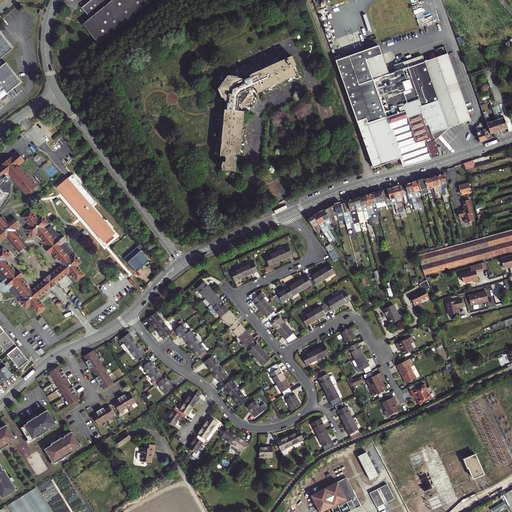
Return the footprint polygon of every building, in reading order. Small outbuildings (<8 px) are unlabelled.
[(89,0),(81,6),(90,17),(82,24),(98,44),(119,28),(152,0),(89,0)] [(0,101),(0,102),(7,96),(6,94),(20,83),(5,63),(2,65),(0,62),(0,58),(12,49),(0,32),(0,101)] [(335,61),(338,71),(366,61),(382,56),(378,45),(335,61)] [(354,113),(357,122),(357,123),(373,168),(400,158),(401,161),(403,166),(423,162),(440,156),(435,141),(447,129),(448,128),(438,102),(433,87),(424,61),(388,74),(382,56),(366,61),(338,71),(346,92),(351,105),(354,113)] [(446,83),(438,61),(437,57),(424,61),(433,87),(440,85),(446,83)] [(456,79),(449,58),(438,61),(446,83),(451,81),(456,79)] [(492,107),(496,120),(500,130),(507,128),(508,132),(511,130),(511,125),(504,104),(491,67),(484,70),(497,106),(492,107)] [(456,79),(451,81),(465,122),(470,120),(456,79)] [(451,81),(446,83),(460,124),(465,122),(451,81)] [(446,83),(440,85),(454,126),(460,124),(446,83)] [(454,126),(440,85),(433,87),(438,102),(448,128),(450,127),(454,126)] [(249,102),(248,102),(247,103),(249,104),(247,107),(248,107),(253,108),(257,102),(254,96),(252,99),(250,98),(250,99),(250,100),(249,102)] [(482,112),(484,117),(488,127),(490,134),(500,130),(496,120),(490,122),(487,113),(485,111),(482,112)] [(483,130),(480,131),(478,125),(478,124),(475,125),(475,127),(476,133),(480,142),(492,138),(490,134),(488,127),(483,129),(483,130)] [(0,185),(0,184),(0,180),(10,172),(28,194),(39,185),(21,163),(27,159),(23,155),(22,156),(18,151),(0,165),(0,185)] [(473,161),(463,164),(465,170),(475,167),(473,161)] [(72,174),(67,178),(91,206),(96,202),(72,174)] [(449,196),(443,174),(437,176),(441,189),(441,191),(443,198),(445,203),(447,202),(446,197),(449,196)] [(435,191),(441,189),(437,176),(431,178),(435,191)] [(91,206),(67,178),(57,187),(104,242),(115,233),(91,206)] [(435,191),(431,178),(425,179),(428,193),(430,200),(437,198),(435,191)] [(425,179),(418,181),(422,197),(424,197),(423,195),(428,193),(425,179)] [(422,197),(418,181),(411,183),(417,204),(421,203),(420,198),(422,197)] [(419,211),(417,204),(411,183),(405,185),(409,199),(411,205),(413,204),(415,212),(419,211)] [(469,184),(460,186),(459,186),(462,196),(472,193),(469,184)] [(409,199),(405,185),(399,186),(403,200),(409,199)] [(397,202),(403,200),(399,186),(393,188),(397,202)] [(400,213),(397,202),(393,188),(388,190),(391,203),(394,203),(397,214),(400,213)] [(373,194),(377,209),(387,206),(387,205),(391,203),(388,190),(373,194)] [(373,194),(366,196),(371,215),(375,214),(375,213),(378,212),(377,209),(373,194)] [(371,215),(366,196),(360,197),(366,221),(366,222),(369,221),(371,228),(374,227),(371,215)] [(363,222),(366,221),(360,197),(353,199),(360,224),(363,223),(363,222)] [(347,201),(348,203),(352,219),(354,225),(360,224),(353,199),(347,201)] [(462,210),(457,211),(460,218),(464,217),(466,224),(475,221),(471,209),(472,209),(470,201),(465,202),(465,201),(463,202),(465,210),(464,211),(463,212),(462,211),(462,210)] [(347,226),(345,221),(341,205),(340,203),(334,204),(338,220),(341,220),(344,227),(347,226)] [(352,219),(348,203),(341,205),(345,221),(352,219)] [(338,220),(334,204),(324,210),(332,224),(338,220)] [(30,224),(26,227),(33,237),(37,234),(37,232),(38,232),(38,234),(47,245),(45,247),(50,254),(52,252),(61,263),(63,264),(63,265),(61,265),(49,274),(56,283),(69,273),(76,282),(83,280),(85,275),(78,266),(82,263),(75,254),(71,257),(71,258),(70,258),(70,256),(59,243),(60,242),(60,241),(59,241),(59,240),(58,240),(57,240),(55,238),(60,235),(52,225),(48,229),(47,227),(45,227),(45,226),(47,226),(50,223),(43,214),(39,217),(31,208),(27,210),(23,215),(30,224)] [(338,234),(332,224),(324,210),(319,213),(331,232),(333,231),(336,235),(338,234)] [(331,232),(319,213),(313,216),(320,227),(324,233),(326,232),(332,241),(335,239),(331,232)] [(0,238),(1,240),(5,237),(6,235),(7,235),(7,236),(19,251),(28,244),(18,231),(19,231),(19,228),(19,226),(20,225),(19,219),(14,215),(9,218),(9,220),(8,220),(8,219),(4,214),(0,215),(0,238)] [(313,216),(308,219),(317,232),(317,231),(317,229),(320,227),(313,216)] [(511,230),(484,238),(462,244),(443,249),(437,251),(418,256),(426,279),(430,278),(429,274),(511,251),(511,230)] [(334,250),(330,244),(326,247),(330,253),(334,250)] [(0,277),(2,280),(4,278),(6,276),(7,278),(6,280),(4,283),(2,284),(4,286),(5,285),(6,286),(12,284),(21,295),(22,296),(22,297),(21,297),(17,300),(24,308),(29,305),(37,315),(42,313),(46,307),(38,298),(51,287),(44,278),(31,288),(31,290),(30,290),(30,288),(21,277),(24,275),(18,269),(16,271),(7,259),(6,259),(6,258),(7,258),(11,255),(4,246),(0,248),(0,277)] [(288,246),(276,252),(280,261),(292,256),(288,246)] [(339,258),(334,250),(330,253),(329,253),(334,261),(339,258)] [(141,263),(147,259),(140,251),(130,260),(133,263),(131,265),(136,271),(142,265),(141,263)] [(269,266),(280,261),(276,252),(265,256),(269,266)] [(511,262),(510,256),(499,259),(502,269),(506,268),(509,267),(509,268),(511,267),(511,262)] [(253,262),(242,267),(246,276),(257,271),(253,262)] [(484,271),(482,264),(470,267),(471,271),(461,274),(463,282),(466,284),(473,282),(475,283),(479,282),(477,273),(484,271)] [(330,265),(319,271),(324,280),(335,274),(330,265)] [(242,267),(231,271),(235,281),(246,276),(242,267)] [(314,286),(324,280),(319,271),(312,276),(311,274),(308,276),(313,285),(314,286)] [(44,278),(51,287),(56,283),(49,274),(44,278)] [(308,276),(297,282),(302,291),(313,285),(308,276)] [(426,281),(419,285),(422,291),(417,294),(416,293),(410,297),(415,307),(422,304),(421,302),(429,298),(425,291),(425,290),(429,287),(426,281)] [(291,298),(302,291),(297,282),(286,289),(291,298)] [(206,299),(213,292),(204,283),(197,290),(206,299)] [(278,294),(274,297),(275,298),(279,303),(282,302),(283,303),(291,298),(286,289),(278,294)] [(263,292),(261,294),(259,296),(255,291),(249,296),(261,310),(269,303),(264,298),(266,296),(263,292)] [(335,297),(340,306),(351,300),(346,291),(335,297)] [(485,291),(468,295),(471,306),(488,302),(485,291)] [(222,301),(213,292),(206,299),(214,308),(221,302),(222,301)] [(331,309),(332,311),(340,306),(335,297),(327,302),(328,303),(324,305),(328,311),(331,309)] [(461,299),(446,303),(448,315),(458,313),(457,308),(457,307),(458,307),(459,308),(463,307),(461,299)] [(229,311),(221,302),(214,308),(213,309),(222,318),(229,311)] [(269,303),(261,310),(267,317),(268,316),(271,319),(276,314),(273,312),(275,311),(269,303)] [(328,311),(324,305),(321,307),(321,305),(313,310),(318,319),(326,314),(325,313),(328,311)] [(394,306),(383,311),(386,317),(387,317),(388,317),(389,317),(390,319),(389,320),(391,325),(401,320),(394,306)] [(318,319),(313,310),(302,316),(307,325),(318,319)] [(238,320),(229,311),(222,318),(231,327),(236,321),(238,320)] [(277,330),(285,323),(279,317),(281,315),(278,312),(276,314),(271,319),(273,322),(272,323),(277,330)] [(159,316),(156,313),(149,319),(156,329),(167,321),(162,314),(159,316)] [(505,327),(507,327),(511,324),(511,319),(492,327),(494,331),(505,326),(505,327)] [(171,326),(167,321),(156,329),(164,339),(172,333),(170,330),(171,328),(171,326)] [(246,331),(236,321),(231,327),(229,328),(238,338),(246,331)] [(285,323),(277,330),(288,343),(297,338),(285,323)] [(185,340),(191,335),(182,325),(175,331),(181,339),(183,337),(185,340)] [(0,346),(19,369),(28,361),(11,340),(4,345),(3,344),(10,338),(0,326),(0,346)] [(356,340),(350,329),(341,333),(347,345),(356,340)] [(254,340),(246,331),(238,338),(244,343),(242,345),(245,349),(247,347),(253,342),(254,340)] [(130,334),(122,340),(130,350),(138,343),(130,334)] [(191,335),(185,340),(193,350),(201,344),(193,334),(191,335)] [(410,336),(395,344),(398,350),(399,350),(400,349),(401,351),(403,355),(413,350),(409,342),(412,340),(410,336)] [(255,357),(263,350),(256,343),(255,344),(253,342),(247,347),(250,350),(249,351),(255,357)] [(145,354),(138,343),(130,350),(137,360),(145,354)] [(201,359),(207,355),(205,352),(206,351),(201,344),(193,350),(198,357),(199,356),(201,359)] [(364,356),(358,344),(349,349),(354,360),(364,356)] [(325,346),(314,351),(319,360),(329,354),(325,346)] [(115,383),(96,350),(85,356),(87,360),(89,359),(89,360),(88,361),(92,368),(93,367),(94,368),(93,369),(97,376),(98,375),(99,377),(97,378),(101,385),(103,384),(104,385),(103,385),(105,389),(115,383)] [(263,350),(255,357),(264,367),(271,359),(263,350)] [(319,360),(314,351),(303,357),(308,365),(319,360)] [(369,367),(364,356),(354,360),(358,367),(355,368),(357,373),(369,367)] [(213,372),(221,367),(214,357),(206,362),(213,372)] [(0,369),(7,378),(12,374),(7,368),(0,358),(0,369)] [(148,359),(142,364),(144,367),(143,368),(148,375),(156,369),(151,362),(150,362),(148,359)] [(412,366),(409,359),(397,365),(400,370),(399,371),(405,383),(416,377),(411,366),(412,366)] [(286,380),(277,364),(268,369),(278,385),(286,380)] [(61,365),(51,371),(56,379),(70,404),(80,398),(78,395),(77,395),(76,394),(78,393),(74,386),(72,387),(72,386),(73,385),(69,378),(68,379),(67,377),(69,376),(65,370),(63,371),(62,369),(63,369),(61,365)] [(229,376),(221,367),(213,372),(221,382),(229,376)] [(162,376),(156,369),(148,375),(154,382),(153,383),(155,386),(157,384),(163,380),(161,377),(162,376)] [(380,374),(366,381),(374,396),(385,391),(380,382),(383,380),(380,374)] [(320,379),(326,390),(338,384),(334,376),(330,378),(329,375),(320,379)] [(364,382),(361,377),(350,382),(352,387),(364,382)] [(172,389),(164,378),(163,380),(157,384),(165,394),(172,389)] [(240,391),(232,380),(224,386),(232,397),(240,391)] [(283,392),(285,395),(292,391),(290,388),(291,387),(286,380),(278,385),(275,387),(279,393),(282,392),(283,392)] [(335,407),(343,402),(340,397),(344,395),(338,384),(326,390),(335,407)] [(425,384),(410,391),(413,397),(414,398),(416,397),(417,397),(418,400),(417,400),(420,404),(432,398),(429,393),(432,392),(430,387),(427,388),(425,384)] [(240,391),(232,397),(239,407),(247,401),(240,391)] [(293,394),(292,391),(285,395),(281,397),(283,400),(286,399),(292,410),(301,405),(294,393),(293,394)] [(120,412),(137,403),(131,392),(128,394),(128,395),(127,396),(126,394),(119,398),(120,400),(119,401),(118,400),(114,402),(120,412)] [(185,403),(193,409),(200,399),(193,393),(185,403)] [(393,398),(382,404),(386,411),(384,412),(387,418),(398,412),(395,405),(397,404),(393,398)] [(255,402),(248,408),(255,418),(263,412),(255,402)] [(193,409),(185,403),(180,410),(182,411),(180,414),(183,416),(186,418),(188,415),(189,416),(193,409)] [(99,425),(116,415),(110,405),(106,407),(107,408),(105,409),(104,407),(97,411),(99,413),(97,414),(97,413),(93,415),(99,425)] [(339,412),(344,423),(353,419),(347,408),(339,412)] [(27,423),(21,428),(28,439),(30,441),(36,437),(41,434),(49,429),(48,427),(51,426),(55,423),(53,421),(46,409),(39,414),(40,415),(34,419),(33,418),(31,419),(27,422),(26,422),(27,423)] [(180,414),(174,411),(167,421),(176,426),(183,416),(180,414)] [(210,417),(203,427),(214,435),(221,425),(210,417)] [(344,423),(352,439),(361,435),(353,419),(344,423)] [(318,435),(327,431),(321,420),(313,424),(318,435)] [(13,436),(6,424),(0,428),(0,430),(0,449),(9,444),(8,442),(11,441),(15,438),(13,436)] [(209,442),(214,435),(203,427),(198,434),(198,435),(196,438),(202,442),(204,439),(209,442)] [(228,429),(222,438),(233,445),(238,437),(228,429)] [(52,445),(46,449),(53,460),(55,463),(58,460),(61,459),(65,456),(74,450),(73,449),(76,447),(80,445),(78,442),(71,431),(64,435),(65,437),(63,438),(59,441),(58,439),(56,440),(52,443),(51,443),(52,445)] [(133,437),(129,431),(116,438),(121,445),(133,437)] [(292,446),(304,440),(300,431),(288,437),(292,446)] [(327,431),(318,435),(326,450),(335,446),(327,431)] [(196,438),(195,437),(188,447),(196,453),(204,443),(202,442),(196,438)] [(231,448),(240,455),(248,443),(238,437),(233,445),(231,448)] [(285,449),(292,446),(288,437),(277,442),(282,451),(281,456),(287,453),(285,449)] [(156,452),(157,444),(147,442),(147,446),(144,446),(143,452),(140,451),(139,457),(140,459),(142,459),(142,460),(153,462),(154,452),(156,452)] [(272,447),(260,447),(260,456),(272,456),(272,447)] [(367,454),(358,458),(370,482),(379,477),(367,454)] [(467,461),(464,463),(468,470),(473,480),(484,476),(476,457),(467,461)] [(0,492),(3,497),(14,490),(17,489),(14,485),(13,482),(10,478),(4,469),(3,470),(1,467),(0,465),(0,492)] [(346,477),(311,495),(318,511),(327,511),(347,503),(350,511),(360,506),(346,477)] [(387,484),(370,493),(378,508),(395,499),(387,484)] [(437,493),(434,485),(425,488),(428,496),(437,493)] [(53,511),(38,487),(9,505),(13,511),(53,511)] [(492,508),(493,511),(495,511),(507,505),(505,500),(492,508)]
